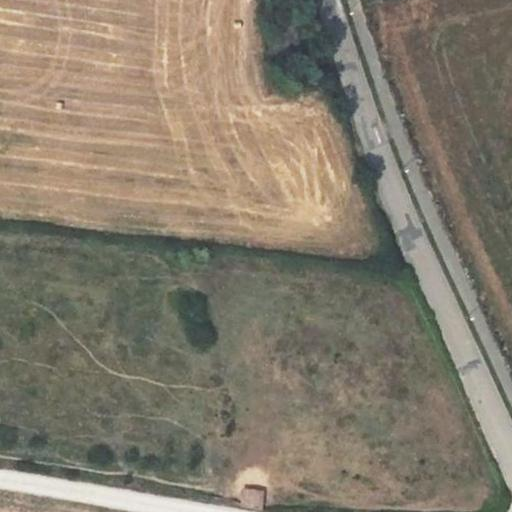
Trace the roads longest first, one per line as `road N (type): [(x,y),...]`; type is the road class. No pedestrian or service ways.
road 1 (unclassified): [(325,0),(379,170),(511,471)]
road 2 (unclassified): [(179,511),(0,482)]
